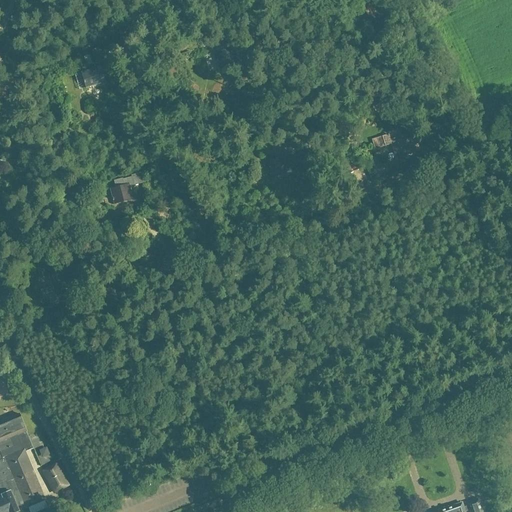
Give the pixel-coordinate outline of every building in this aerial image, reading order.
[(372,21),(384,11),(373,0),(367,0),(360,7),(354,1),(350,5),(357,13),(362,10),(372,21)] [(232,47),(214,53),(219,68),(237,62),(232,47)] [(86,88),(104,82),(100,69),(106,67),(104,60),(94,63),(95,69),(81,73),(86,88)] [(388,134),(376,138),(379,148),(391,144),(396,159),(411,154),(405,135),(390,140),(388,134)] [(27,146),(19,145),(18,163),(26,164),(27,146)] [(267,162),(274,178),(292,169),(286,155),(290,153),(288,147),(274,153),(276,158),(267,162)] [(115,187),(109,188),(113,204),(133,199),(130,186),(145,182),(143,172),(131,175),(132,177),(123,179),(123,178),(114,181),(115,187)] [(284,186),(300,180),(298,174),(281,180),(284,186)] [(152,182),(143,184),(147,202),(156,200),(152,182)] [(59,285),(58,286),(55,275),(49,277),(51,285),(37,289),(43,308),(64,301),(59,285)] [(27,431),(20,414),(0,422),(0,511),(28,511),(29,511),(27,507),(44,500),(24,453),(33,449),(26,432),(27,431)] [(43,471),(54,493),(68,486),(57,463),(43,471)] [(119,488),(123,496),(129,493),(125,485),(119,488)] [(483,511),(478,498),(466,502),(467,506),(468,510),(468,511),(483,511)] [(462,502),(433,511),(465,511),(468,510),(467,506),(464,507),(462,502)]
